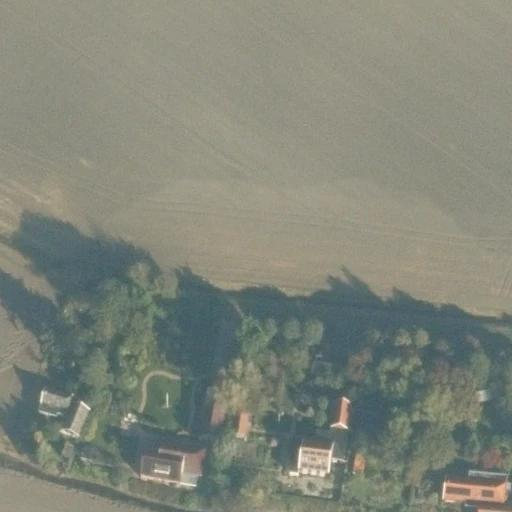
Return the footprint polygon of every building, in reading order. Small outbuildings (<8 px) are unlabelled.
[(59,432),(79,439),(89,413),(72,406),(73,400),(45,392),(39,412),(40,412),(39,415),(56,420),(57,417),(64,418),(59,432)] [(236,417),(246,419),(248,407),(237,405),(236,417)] [(343,464),(351,408),(334,406),(330,436),(317,434),(315,445),(303,443),(301,457),(288,455),(286,472),(290,477),(298,478),(298,473),(329,477),(331,463),(343,464)] [(203,409),(197,442),(220,446),(226,413),(203,409)] [(369,415),(360,413),(355,434),(364,436),(369,415)] [(236,417),(233,417),(230,438),(246,440),(249,419),(246,419),(236,417)] [(201,478),(205,449),(162,443),(160,457),(144,454),(141,479),(180,485),(181,475),(201,478)] [(353,477),(364,479),(366,462),(355,460),(353,477)] [(481,511),(501,511),(506,480),(470,476),(469,482),(447,479),(444,503),(466,505),(466,509),(482,511),(481,511)]
